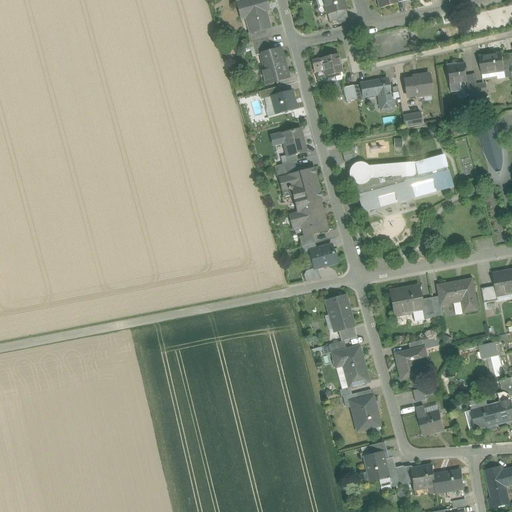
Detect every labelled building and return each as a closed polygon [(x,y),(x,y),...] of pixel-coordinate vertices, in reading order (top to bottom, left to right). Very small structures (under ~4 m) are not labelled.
[(266,0),(247,0),(237,3),(242,20),(247,18),(251,33),(251,34),(265,30),(270,28),(265,12),(269,11),(266,0)] [(323,0),(315,0),(319,10),(326,9),(323,0)] [(343,0),(323,0),(326,9),(327,15),(334,13),(346,10),(343,0)] [(377,0),(379,8),(397,4),(396,3),(395,0),(377,0)] [(346,10),(334,13),(336,21),(348,18),(346,10)] [(334,13),(327,15),(328,19),(329,23),(336,21),(334,13)] [(265,30),(251,34),(251,33),(248,34),(250,43),(252,42),(267,38),(265,30)] [(267,38),(252,42),(254,47),(256,56),(262,55),(262,54),(271,51),(268,40),(267,38)] [(233,48),(224,50),(227,60),(235,57),(233,48)] [(271,51),(262,54),(262,55),(266,70),(262,72),(266,84),(288,78),(280,49),(271,51)] [(502,53),(479,57),(482,74),(497,72),(504,71),(505,71),(503,61),(502,53)] [(338,54),(321,59),(311,61),(314,72),(323,70),(325,77),(327,77),(327,79),(335,77),(335,75),(342,73),(338,54)] [(509,60),(503,61),(505,71),(504,71),(505,78),(511,77),(509,60)] [(465,64),(457,65),(456,64),(446,66),(449,84),(460,82),(467,81),(467,76),(465,64)] [(504,71),(497,72),(497,77),(498,84),(506,83),(505,78),(504,71)] [(342,73),(335,75),(335,77),(336,81),(344,80),(342,73)] [(418,79),(405,81),(407,97),(423,95),(423,96),(432,95),(429,74),(418,76),(418,79)] [(467,81),(468,86),(477,85),(475,75),(467,76),(467,81)] [(380,81),(361,84),(362,85),(364,97),(378,94),(381,110),(393,108),(392,108),(388,80),(387,80),(387,81),(381,82),(380,81)] [(460,82),(449,84),(450,93),(461,91),(460,82)] [(486,84),(477,85),(478,95),(488,93),(486,84)] [(362,85),(353,86),(357,99),(357,102),(364,100),(364,97),(362,85)] [(468,86),(468,89),(469,96),(478,95),(477,85),(468,86)] [(353,86),(343,88),(346,102),(357,99),(353,86)] [(277,87),(263,91),(265,99),(272,97),(271,96),(279,94),(277,87)] [(279,94),(271,96),(272,97),(276,114),(296,109),(291,91),(279,94)] [(265,99),(264,99),(267,109),(266,111),(267,117),(276,114),(272,97),(265,99)] [(346,120),(358,118),(356,101),(344,102),(346,120)] [(421,113),(403,116),(405,128),(423,125),(421,113)] [(473,123),(466,124),(467,131),(474,130),(473,123)] [(500,175),(501,174),(502,171),(503,167),(504,162),(503,157),(502,148),(497,128),(495,129),(480,133),(479,133),(485,152),(487,159),(490,165),(494,171),(497,174),(499,175),(500,175)] [(300,129),(281,134),(287,155),(287,156),(294,154),(305,151),(300,129)] [(281,134),(275,136),(278,150),(280,157),(287,155),(281,134)] [(353,148),(341,151),(344,162),(356,159),(353,148)] [(287,155),(280,157),(282,165),(296,161),(294,154),(287,156),(287,155)] [(279,166),(274,167),(277,179),(279,179),(279,178),(296,174),(294,162),(296,161),(282,165),(279,166)] [(413,164),(404,165),(405,176),(404,176),(404,177),(413,176),(414,176),(413,164)] [(356,182),(358,183),(358,184),(359,186),(357,187),(359,192),(360,191),(361,194),(359,195),(359,197),(363,211),(364,210),(364,209),(377,206),(377,207),(378,206),(377,202),(396,197),(398,201),(399,201),(398,200),(412,196),(412,197),(413,197),(411,192),(409,181),(406,182),(406,181),(404,177),(404,176),(405,176),(404,165),(367,168),(361,165),(355,166),(351,172),(352,179),(354,182),(356,182)] [(293,196),(318,189),(315,175),(316,173),(315,170),(313,169),(299,173),(296,174),(279,178),(279,179),(284,198),(293,196)] [(414,179),(406,181),(406,182),(409,181),(411,192),(420,190),(417,178),(414,179)] [(318,189),(293,196),(298,213),(322,207),(320,199),(321,198),(322,197),(321,193),(319,192),(318,189)] [(378,206),(379,208),(398,203),(398,201),(396,197),(377,202),(378,206)] [(322,207),(298,213),(289,215),(292,228),(301,225),(304,234),(304,236),(304,237),(312,234),(328,230),(322,211),(323,210),(322,207)] [(312,234),(304,237),(304,236),(299,238),(301,247),(315,243),(312,234)] [(315,243),(301,247),(304,256),(304,257),(310,255),(309,252),(317,250),(315,243)] [(317,250),(309,252),(310,255),(314,269),(336,263),(331,246),(317,250)] [(511,271),(493,275),(495,287),(497,296),(498,296),(511,293),(511,271)] [(472,279),(437,286),(439,297),(440,306),(441,306),(455,303),(462,302),(464,313),(477,311),(472,279)] [(418,287),(390,292),(395,316),(421,311),(421,309),(422,309),(420,300),(418,287)] [(495,287),(481,289),(484,304),(498,301),(498,296),(497,296),(495,287)] [(511,293),(498,296),(498,301),(511,298),(511,293)] [(345,296),(325,302),(334,332),(338,331),(354,326),(345,296)] [(439,297),(432,298),(435,314),(435,318),(443,317),(441,306),(440,306),(439,297)] [(432,298),(420,300),(422,309),(421,309),(421,311),(423,316),(435,314),(432,298)] [(462,302),(455,303),(457,315),(464,313),(462,302)] [(354,326),(338,331),(341,342),(344,341),(357,338),(354,326)] [(426,347),(440,346),(439,337),(426,338),(426,347)] [(341,342),(330,345),(331,352),(346,348),(344,341),(341,342)] [(422,341),(408,344),(410,351),(424,348),(422,341)] [(330,345),(321,347),(323,356),(332,354),(331,352),(330,345)] [(359,347),(332,354),(342,390),(350,387),(369,382),(361,352),(360,351),(359,347)] [(410,351),(395,355),(401,380),(418,376),(416,366),(415,366),(414,362),(425,360),(426,360),(424,348),(410,351)] [(498,356),(487,358),(492,378),(503,376),(498,356)] [(511,380),(511,378),(500,381),(503,393),(505,392),(510,395),(510,397),(511,396),(511,380)] [(340,390),(341,397),(345,396),(352,395),(350,387),(342,390),(340,390)] [(436,388),(428,390),(430,397),(437,395),(436,388)] [(424,389),(413,391),(415,402),(426,400),(424,389)] [(371,390),(356,394),(358,400),(373,397),(371,390)] [(503,393),(498,394),(500,403),(506,423),(511,421),(511,403),(510,397),(510,395),(505,392),(503,393)] [(352,395),(345,396),(347,403),(350,402),(358,400),(356,394),(352,395)] [(358,400),(350,402),(352,411),(357,431),(380,426),(373,397),(358,400)] [(486,398),(470,402),(472,410),(488,406),(486,398)] [(472,410),(471,411),(476,431),(506,423),(500,403),(488,406),(472,410)] [(437,406),(425,410),(426,415),(439,412),(437,406)] [(439,412),(426,415),(425,410),(424,407),(417,409),(416,409),(419,417),(424,437),(445,431),(440,412),(439,412)] [(384,442),(369,446),(371,456),(383,453),(386,453),(386,451),(384,442)] [(386,453),(383,453),(371,456),(363,458),(366,472),(362,473),(365,482),(369,481),(369,482),(378,480),(379,484),(380,488),(390,486),(391,486),(391,485),(398,483),(399,483),(395,469),(393,458),(392,458),(388,459),(386,453)] [(395,469),(399,483),(398,483),(399,486),(407,484),(403,468),(403,467),(395,469)] [(403,468),(407,484),(413,482),(411,470),(411,467),(403,468)] [(411,470),(413,482),(414,489),(436,486),(434,475),(432,467),(411,470)] [(501,471),(500,468),(486,472),(492,499),(494,508),(509,504),(507,494),(505,487),(501,472),(501,471)] [(511,469),(501,472),(505,487),(511,485),(511,469)] [(460,471),(434,475),(436,486),(437,494),(464,489),(460,471)] [(436,486),(414,489),(415,497),(437,494),(436,486)] [(465,500),(452,502),(454,509),(467,507),(465,500)]
